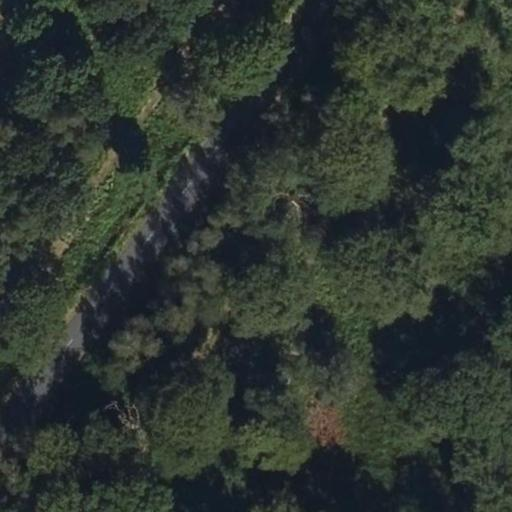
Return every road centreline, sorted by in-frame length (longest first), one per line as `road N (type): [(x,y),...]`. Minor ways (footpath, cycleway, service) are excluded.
road 1 (tertiary): [(331,0),(0,434)]
road 2 (track): [(0,316),(218,0)]
